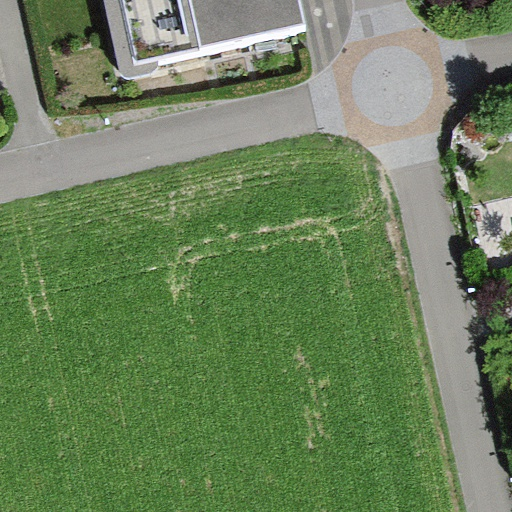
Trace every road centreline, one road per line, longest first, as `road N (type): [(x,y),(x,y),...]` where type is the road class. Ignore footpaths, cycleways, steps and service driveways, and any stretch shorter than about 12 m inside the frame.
road 1 (residential): [(392,89),(493,511)]
road 2 (residential): [(0,170),(392,89)]
road 3 (residential): [(511,59),(392,89)]
